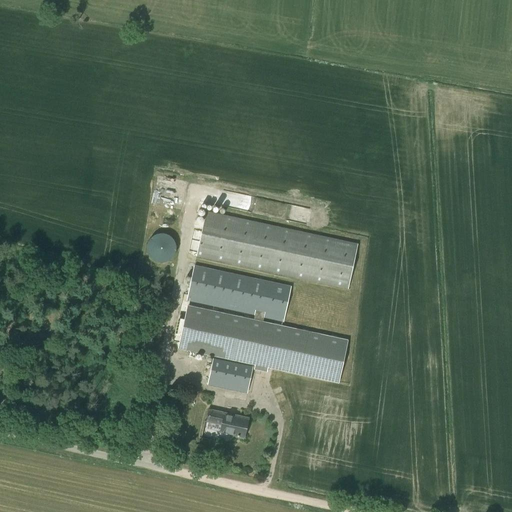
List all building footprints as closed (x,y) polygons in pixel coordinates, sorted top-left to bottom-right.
[(348,289),(357,244),(206,211),(196,257),(348,289)] [(155,261),(158,262),(160,263),(163,263),(165,262),(167,261),(170,260),(172,258),(173,256),(174,254),(175,252),(176,249),(176,247),(175,244),(175,242),(173,240),(172,238),(170,236),(168,235),(166,234),(163,233),(161,233),(158,233),(156,234),(154,235),(152,237),(150,238),(148,241),(147,243),(147,245),(146,248),(147,250),(147,253),(148,255),(149,257),(151,259),(153,260),(155,261)] [(348,340),(263,321),(264,319),(283,323),(291,287),(194,266),(187,301),(255,316),(254,319),(187,305),(178,349),(190,351),(189,357),(195,358),(196,353),(214,357),(255,365),(254,370),(266,373),(267,370),(267,368),(338,383),(348,340)] [(168,293),(170,283),(164,282),(161,292),(168,293)] [(167,317),(169,307),(161,306),(159,315),(167,317)] [(253,367),(248,366),(213,358),(207,386),(247,394),(253,367)] [(244,438),(249,419),(210,410),(207,422),(222,425),(221,432),(235,435),(235,436),(244,438)]
